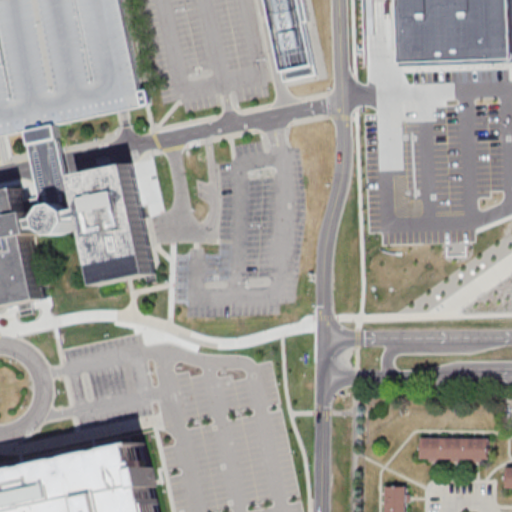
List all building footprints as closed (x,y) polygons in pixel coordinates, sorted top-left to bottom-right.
[(0,0),(0,137),(2,137),(9,135),(32,130),(61,124),(119,112),(126,110),(129,109),(147,106),(149,105),(151,105),(155,104),(152,89),(144,91),(124,0),(0,0)] [(272,0),(309,0),(314,21),(311,21),(322,75),(289,81),(272,0)] [(511,0),(511,56),(406,60),(404,0),(511,0)] [(51,215),(59,203),(70,200),(81,209),(66,147),(61,124),(32,130),(37,151),(51,215)] [(81,209),(70,200),(59,203),(51,215),(40,217),(39,210),(32,212),(27,187),(0,192),(0,260),(10,306),(47,298),(51,297),(37,233),(44,232),(42,227),(53,224),(64,231),(76,229),(82,218),(92,216),(106,283),(129,279),(132,278),(161,272),(137,162),(84,173),(91,207),(81,209)] [(421,438),(488,440),(487,459),(420,459),(421,438)] [(0,511),(0,472),(23,468),(97,452),(145,442),(153,483),(159,511),(0,511)] [(386,488),(385,511),(405,511),(405,488),(386,488)]
